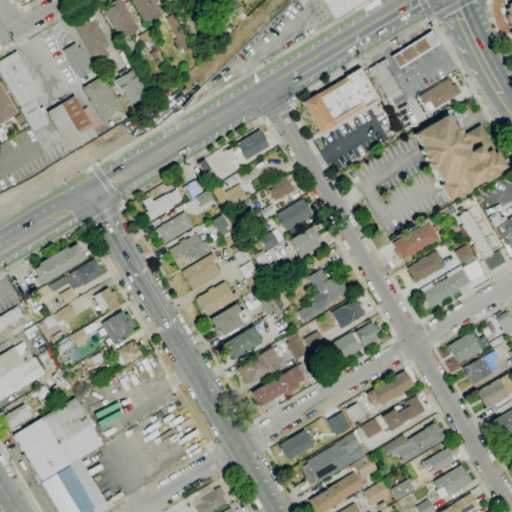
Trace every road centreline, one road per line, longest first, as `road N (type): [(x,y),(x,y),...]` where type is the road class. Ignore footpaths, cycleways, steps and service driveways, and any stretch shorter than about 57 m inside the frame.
road 1 (tertiary): [(511,504),(267,93)]
road 2 (residential): [(127,511),(511,286)]
road 3 (secondary): [(87,199),(267,93)]
road 4 (secondary): [(267,93),(422,0)]
road 5 (secondary): [(168,337),(87,199)]
